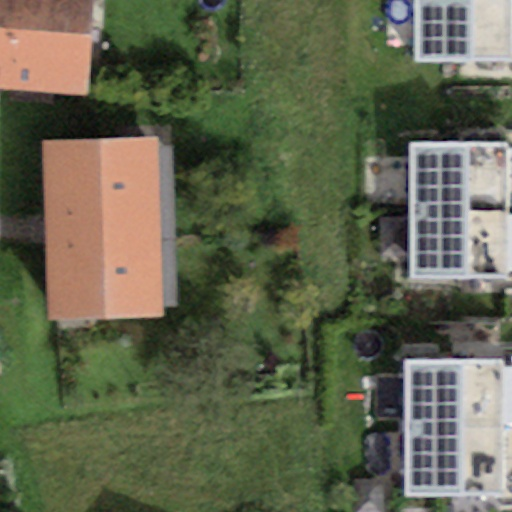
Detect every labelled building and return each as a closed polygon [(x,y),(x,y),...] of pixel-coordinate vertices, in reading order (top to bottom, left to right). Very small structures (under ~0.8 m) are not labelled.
[(94,0),(0,0),(0,89),(87,96),(94,0)] [(511,0),(411,0),(411,1),(385,1),(385,47),(411,48),(411,69),(511,69),(511,0)] [(155,148),(155,139),(42,144),(48,321),(161,317),(161,309),(155,148)] [(405,206),(405,211),(511,208),(511,143),(404,146),(404,163),(378,163),(378,206),(405,206)] [(155,148),(161,309),(177,308),(171,148),(155,148)] [(407,281),(511,278),(511,208),(405,211),(406,220),(379,221),(380,261),(406,260),(407,281)] [(403,420),(403,426),(511,423),(511,358),(402,361),(402,377),(376,378),(376,421),(403,420)] [(405,496),(511,493),(511,423),(403,426),(404,435),(377,436),(378,475),(404,475),(405,496)]
